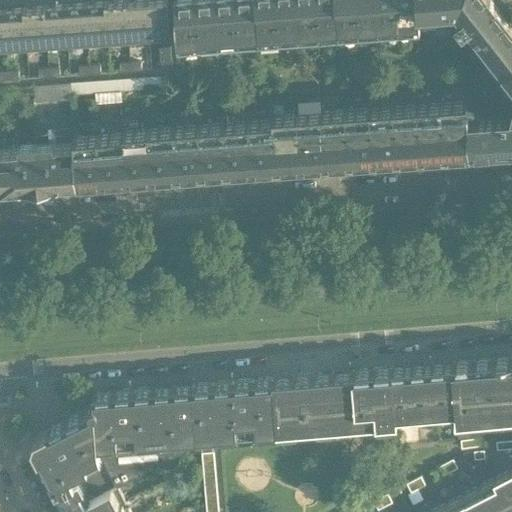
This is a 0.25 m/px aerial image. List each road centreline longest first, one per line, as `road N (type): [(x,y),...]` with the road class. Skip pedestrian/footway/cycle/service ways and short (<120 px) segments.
road 1 (residential): [(0,372),(511,327)]
road 2 (residential): [(511,275),(0,318)]
road 3 (residential): [(511,181),(0,215)]
road 4 (residential): [(35,511),(5,446),(0,379)]
